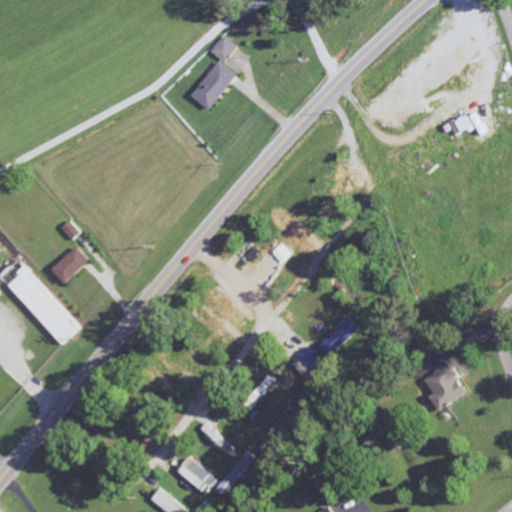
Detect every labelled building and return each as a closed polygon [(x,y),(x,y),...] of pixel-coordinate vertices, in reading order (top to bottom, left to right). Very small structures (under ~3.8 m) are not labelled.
[(238,47),(225,36),(211,52),(225,63),(238,47)] [(440,87),(482,53),(470,38),(428,72),(440,87)] [(236,74),(217,61),(194,99),(213,111),(236,74)] [(464,134),(476,128),(469,115),(457,121),(464,134)] [(340,202),(368,179),(358,166),(330,189),(340,202)] [(313,235),(284,210),(274,222),(303,246),(313,235)] [(54,270),(68,284),(92,261),(79,247),(54,270)] [(249,279),(265,292),(290,262),(283,256),(271,269),(263,262),(249,279)] [(8,284),(64,345),(82,329),(26,268),(8,284)] [(212,297),(240,321),(244,316),(234,307),(237,304),(219,289),(212,297)] [(205,311),(197,306),(190,316),(231,344),(236,336),(216,322),(220,316),(208,308),(205,311)] [(362,329),(351,318),(322,345),(333,357),(362,329)] [(192,352),(180,341),(163,360),(175,370),(192,352)] [(327,365),(314,348),(300,358),(313,375),(327,365)] [(441,412),(469,393),(457,377),(460,375),(451,362),(426,379),(436,393),(431,397),(441,412)] [(178,377),(187,385),(195,376),(186,368),(178,377)] [(276,380),(269,375),(250,401),(257,406),(276,380)] [(226,448),(230,444),(207,424),(203,429),(226,448)] [(219,479),(190,458),(179,473),(208,494),(219,479)] [(153,499),(167,511),(181,511),(185,509),(162,489),(153,499)]
